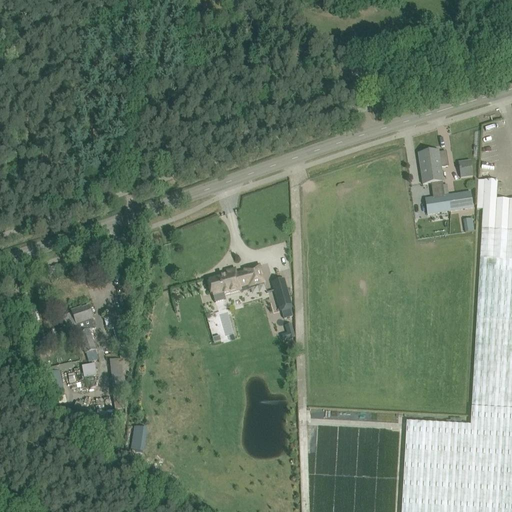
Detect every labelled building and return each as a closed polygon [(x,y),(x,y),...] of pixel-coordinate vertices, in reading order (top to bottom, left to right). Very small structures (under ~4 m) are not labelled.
[(438,151),(418,154),(420,164),(423,186),(431,184),(433,199),(445,197),(443,183),(441,168),(448,167),(446,152),(439,154),(438,151)] [(473,177),(470,162),(458,164),(461,179),(473,177)] [(482,210),(471,408),(470,427),(407,423),(401,511),(511,511),(511,200),(497,200),(498,182),(478,181),(477,210),(482,210)] [(433,199),(425,200),(427,216),(473,209),(471,193),(445,197),(433,199)] [(463,220),(465,232),(474,231),(473,219),(463,220)] [(264,283),(260,266),(244,270),(245,272),(237,274),(235,270),(226,272),(227,274),(206,280),(207,284),(205,285),(208,295),(210,295),(213,304),(223,301),(222,296),(241,291),(240,288),(248,286),(249,288),(264,283)] [(292,309),(286,287),(275,290),(281,312),(284,319),(293,317),(291,309),(292,309)] [(78,309),(71,312),(72,314),(77,329),(86,354),(96,351),(89,332),(96,329),(92,319),(93,319),(89,307),(82,310),(78,311),(78,309)] [(122,310),(108,314),(109,316),(113,330),(116,341),(130,337),(122,310)] [(131,340),(118,345),(120,352),(133,347),(131,340)] [(96,351),(86,354),(89,363),(99,360),(96,351)] [(125,390),(125,360),(113,360),(114,390),(125,390)] [(57,372),(76,367),(75,361),(56,366),(57,372)] [(95,370),(83,372),(84,379),(97,376),(95,370)] [(60,372),(45,375),(51,400),(65,396),(60,372)] [(125,392),(113,394),(114,404),(124,402),(126,402),(125,392)] [(72,407),(66,418),(86,428),(95,412),(77,402),(74,408),(72,407)] [(148,450),(148,427),(133,427),(133,449),(148,450)]
